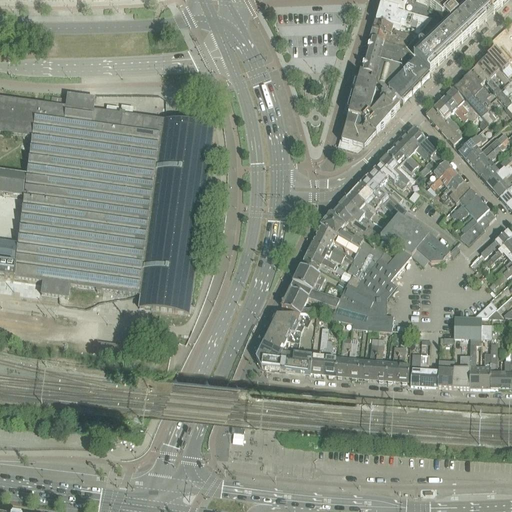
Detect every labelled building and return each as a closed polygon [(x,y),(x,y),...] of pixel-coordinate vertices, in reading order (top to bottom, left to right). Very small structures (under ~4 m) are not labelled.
[(382,0),(381,6),(399,12),(413,16),(416,16),(427,20),(431,0),(382,0)] [(474,0),(458,16),(452,9),(460,2),(457,0),(431,0),(427,20),(431,21),(419,36),(413,43),(406,51),(417,62),(432,77),(430,75),(509,0),(474,0)] [(399,12),(381,6),(376,24),(393,29),(400,31),(401,26),(409,28),(412,21),(418,23),(414,35),(419,36),(431,21),(427,20),(416,16),(413,16),(412,19),(398,15),(399,12)] [(376,24),(374,32),(405,41),(407,35),(395,31),(393,32),(392,32),(393,29),(376,24)] [(405,41),(374,32),(371,41),(406,51),(413,43),(405,41)] [(406,51),(371,41),(362,74),(361,76),(392,103),(395,99),(403,106),(432,77),(417,62),(406,51)] [(511,73),(495,51),(487,59),(511,85),(501,94),(507,101),(511,96),(511,73)] [(477,68),(498,92),(501,94),(511,85),(487,59),(477,68)] [(477,68),(472,74),(483,86),(486,84),(489,87),(488,88),(495,95),(498,92),(477,68)] [(472,74),(466,79),(487,103),(491,99),(482,88),(483,86),(472,74)] [(361,76),(349,119),(363,124),(377,136),(400,110),(392,103),(361,76)] [(466,79),(460,85),(472,98),(483,110),(489,104),(487,103),(466,79)] [(460,85),(454,91),(466,103),(473,110),(472,111),(479,119),(483,123),(489,129),(500,118),(489,104),(483,110),(472,98),(460,85)] [(453,92),(447,98),(468,122),(472,126),(479,119),(472,111),(468,114),(462,107),(465,105),(460,99),(453,92)] [(495,95),(493,97),(507,113),(511,119),(511,106),(507,101),(501,94),(498,92),(495,95)] [(0,193),(24,197),(26,197),(26,198),(25,205),(24,208),(19,245),(0,242),(0,277),(16,280),(18,280),(40,283),(43,284),(43,286),(42,294),(42,296),(44,297),(61,299),(67,300),(69,300),(70,288),(97,291),(97,293),(101,294),(101,292),(103,292),(141,297),(141,299),(140,308),(139,310),(143,311),(143,310),(151,311),(152,312),(154,312),(175,315),(176,315),(186,316),(186,317),(189,317),(190,315),(189,315),(190,314),(191,307),(202,221),(204,202),(206,189),(208,172),(211,151),(212,144),(214,131),(214,129),(198,127),(195,127),(156,122),(153,121),(152,121),(150,121),(124,117),(125,115),(121,115),(121,117),(94,113),(95,101),(83,99),(68,97),(66,109),(50,107),(44,106),(0,100),(0,193)] [(454,114),(465,125),(468,122),(447,98),(440,105),(451,117),(454,114)] [(440,105),(434,111),(455,134),(466,146),(469,143),(458,131),(448,120),(451,117),(440,105)] [(455,134),(434,111),(426,118),(457,154),(466,146),(455,134)] [(342,144),(364,151),(377,136),(363,124),(349,119),(342,144)] [(480,126),(480,130),(483,133),(489,129),(483,123),(480,126)] [(422,138),(416,131),(413,131),(408,137),(415,145),(419,150),(428,158),(430,160),(437,167),(443,162),(422,138)] [(482,134),(459,155),(466,163),(478,152),(476,150),(481,146),(487,141),(482,134)] [(415,145),(408,137),(401,144),(412,157),(416,153),(424,162),(426,160),(428,158),(419,150),(415,145)] [(478,152),(466,163),(473,172),(498,149),(502,146),(498,142),(497,141),(481,155),(478,152)] [(401,144),(394,151),(406,164),(417,174),(418,172),(416,170),(418,168),(409,160),(412,157),(401,144)] [(502,153),(498,149),(473,172),(481,180),(494,168),(492,167),(490,164),(502,153)] [(394,151),(387,158),(400,170),(402,167),(413,177),(415,175),(417,174),(406,164),(394,151)] [(382,163),(380,165),(401,185),(406,188),(409,190),(412,187),(415,183),(409,178),(400,170),(387,158),(382,163)] [(508,160),(496,171),(494,168),(481,180),(487,187),(508,168),(511,164),(509,160),(508,160)] [(401,185),(380,165),(374,171),(387,183),(389,180),(402,193),(406,188),(401,185)] [(430,190),(431,189),(430,189),(439,181),(440,181),(452,171),(446,165),(434,175),(436,178),(427,186),(430,190)] [(511,172),(508,168),(487,187),(493,193),(511,176),(511,172)] [(374,171),(366,179),(387,199),(396,208),(398,206),(402,201),(394,193),(391,195),(383,187),(387,183),(374,171)] [(446,188),(458,178),(457,177),(454,174),(452,171),(440,181),(439,181),(430,189),(431,189),(430,190),(427,192),(435,199),(437,197),(434,193),(443,185),(446,188)] [(500,202),(511,191),(511,189),(509,186),(511,182),(511,176),(493,193),(500,202)] [(444,197),(440,201),(444,204),(450,199),(464,185),(458,178),(446,188),(448,191),(443,196),(444,197)] [(360,186),(360,187),(373,198),(378,203),(381,205),(384,207),(393,217),(396,221),(399,218),(403,221),(408,213),(398,206),(396,208),(387,199),(366,179),(366,180),(366,181),(365,182),(364,182),(364,183),(361,186),(360,186)] [(459,205),(470,192),(464,185),(450,199),(457,207),(459,205)] [(360,187),(359,188),(359,187),(358,188),(359,189),(353,194),(352,195),(365,207),(375,213),(380,206),(381,205),(378,203),(373,198),(360,187)] [(511,191),(500,202),(506,209),(511,204),(511,191)] [(461,208),(450,218),(454,222),(454,221),(477,199),(470,192),(459,205),(461,208)] [(410,201),(414,205),(419,198),(420,197),(415,193),(410,201)] [(352,195),(345,202),(360,215),(364,217),(370,221),(372,218),(375,213),(365,207),(352,195)] [(483,206),(477,199),(454,221),(458,225),(469,216),(470,218),(483,206)] [(345,202),(339,208),(352,220),(355,223),(358,225),(364,217),(360,215),(345,202)] [(489,213),(483,206),(470,218),(473,221),(463,230),(461,232),(464,236),(468,232),(472,228),(476,225),(489,213)] [(339,208),(332,216),(345,228),(349,224),(354,229),(365,235),(371,239),(374,235),(368,231),(358,225),(355,223),(352,220),(339,208)] [(416,230),(421,222),(408,213),(403,221),(416,230)] [(489,213),(476,225),(484,231),(495,220),(489,213)] [(321,228),(337,238),(360,251),(379,262),(388,267),(395,259),(377,248),(375,250),(355,239),(354,241),(341,233),(345,228),(332,216),(321,228)] [(396,221),(393,225),(387,232),(381,239),(401,252),(411,259),(412,260),(417,253),(429,239),(416,230),(403,221),(399,218),(396,221)] [(383,229),(387,232),(393,225),(389,222),(383,229)] [(421,222),(416,230),(429,239),(434,243),(439,235),(421,222)] [(445,231),(447,230),(448,228),(443,223),(439,226),(445,231)] [(472,228),(481,237),(484,234),(485,234),(485,233),(484,231),(476,225),(472,228)] [(312,245),(329,254),(337,238),(321,228),(312,245)] [(477,241),(481,237),(472,228),(468,232),(477,241)] [(376,237),(381,239),(387,232),(383,229),(376,237)] [(464,236),(473,245),(477,241),(468,232),(464,236)] [(507,234),(481,257),(485,261),(498,248),(501,251),(511,241),(511,238),(507,233),(507,234)] [(469,249),(473,245),(464,236),(459,240),(469,249)] [(443,250),(434,243),(429,239),(417,253),(431,266),(443,266),(450,257),(443,250)] [(506,260),(511,254),(511,241),(501,251),(487,263),(485,265),(488,268),(503,256),(506,259),(506,260)] [(329,254),(312,245),(308,255),(330,266),(331,262),(341,267),(339,270),(345,273),(349,265),(343,262),(331,255),(329,254)] [(460,252),(457,249),(450,257),(453,260),(461,252),(460,252)] [(331,255),(343,262),(346,256),(334,250),(331,255)] [(353,267),(348,275),(353,278),(361,282),(363,283),(379,262),(360,251),(354,261),(353,262),(355,263),(353,267)] [(356,291),(348,287),(339,303),(318,296),(314,295),(312,294),(293,285),(290,291),(309,300),(308,302),(336,312),(331,322),(353,327),(352,332),(369,334),(390,335),(392,335),(392,333),(394,319),(387,319),(387,301),(397,289),(391,284),(411,259),(401,252),(395,259),(388,267),(379,262),(363,283),(361,282),(356,291)] [(510,263),(495,276),(499,280),(503,276),(511,267),(511,254),(506,260),(510,263)] [(308,255),(304,264),(320,272),(320,271),(326,275),(328,271),(334,274),(342,278),(345,273),(339,270),(337,269),(330,266),(308,255)] [(304,264),(301,269),(317,277),(320,272),(304,264)] [(499,280),(490,289),(492,292),(498,287),(499,288),(511,275),(511,267),(503,276),(499,280)] [(301,269),(293,285),(312,294),(314,295),(318,296),(321,290),(325,281),(317,277),(301,269)] [(361,282),(353,278),(348,287),(356,291),(361,282)] [(309,300),(290,291),(277,318),(314,318),(314,313),(303,313),(308,302),(309,300)] [(485,311),(475,320),(482,320),(487,320),(491,317),(485,311)] [(491,317),(487,320),(488,321),(501,322),(501,321),(501,319),(495,313),(491,317)] [(314,318),(277,318),(273,326),(282,331),(283,329),(294,335),(302,335),(304,330),(307,331),(314,318)] [(480,348),(480,342),(481,327),(482,320),(475,320),(454,320),(454,333),(454,341),(471,342),(470,348),(476,348),(480,348)] [(282,331),(273,326),(268,336),(288,345),(300,347),(301,336),(302,335),(294,335),(283,329),(282,331)] [(481,327),(480,342),(491,342),(491,328),(481,327)] [(311,376),(313,376),(314,378),(318,378),(319,377),(323,377),(328,343),(329,332),(323,331),(320,354),(313,353),(313,358),(312,368),(311,376)] [(288,345),(268,336),(264,345),(283,354),(299,357),(299,354),(300,347),(288,345)] [(338,361),(337,361),(336,371),(338,371),(337,378),(338,380),(342,380),(343,379),(347,379),(351,345),(351,342),(345,341),(343,362),(338,361)] [(351,345),(347,379),(352,380),(353,382),(356,382),(357,380),(358,380),(363,381),(365,364),(360,364),(355,363),(357,346),(358,342),(351,341),(351,342),(351,345)] [(363,381),(364,381),(365,383),(368,383),(369,381),(374,382),(378,342),(372,341),(370,365),(365,364),(363,381)] [(374,382),(378,382),(379,384),(383,384),(384,383),(387,383),(388,366),(386,366),(383,366),(384,349),(385,342),(378,342),(374,382)] [(430,343),(420,342),(420,352),(429,353),(430,343)] [(334,344),(328,343),(323,377),(328,377),(329,379),(332,380),(333,378),(337,378),(338,371),(336,371),(337,361),(336,361),(332,361),(334,344)] [(122,347),(98,344),(97,355),(120,358),(122,347)] [(283,354),(264,345),(260,354),(267,358),(267,359),(276,363),(312,368),(313,358),(306,358),(299,357),(283,354)] [(481,392),(481,370),(476,370),(476,348),(470,348),(470,360),(470,392),(481,392)] [(393,366),(388,366),(387,383),(388,385),(392,385),(393,383),(398,384),(400,350),(395,349),(393,366)] [(410,368),(409,368),(405,368),(406,350),(400,350),(398,384),(402,384),(402,386),(406,386),(407,385),(409,385),(410,368)] [(267,358),(260,354),(256,361),(262,371),(301,376),(311,377),(311,376),(312,368),(276,363),(267,359),(267,358)] [(500,376),(500,392),(511,392),(511,367),(511,355),(511,354),(505,354),(505,364),(505,376),(500,376)] [(412,373),(411,385),(411,389),(419,389),(421,358),(412,357),(412,373)] [(481,370),(481,392),(491,392),(490,367),(490,357),(486,357),(486,370),(481,370)] [(419,389),(428,390),(438,390),(439,375),(429,374),(430,358),(421,358),(419,389)] [(454,371),(453,391),(470,392),(470,360),(459,360),(459,371),(454,371)] [(454,364),(439,363),(439,375),(438,390),(453,391),(454,371),(454,364)] [(500,392),(500,376),(496,376),(496,367),(490,367),(491,392),(500,392)]
